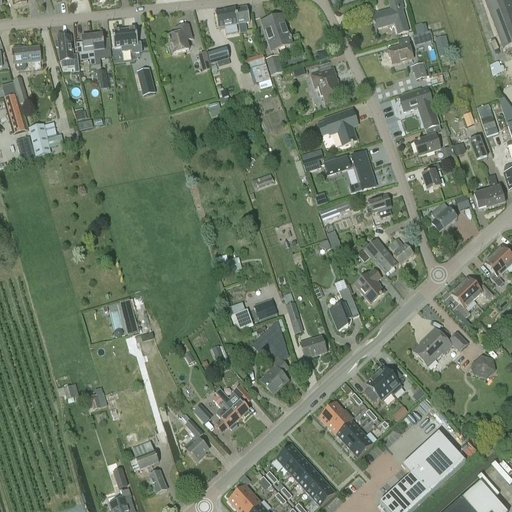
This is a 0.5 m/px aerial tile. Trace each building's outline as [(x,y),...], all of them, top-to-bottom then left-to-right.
[(375,19),(372,20),(375,31),(394,26),(397,36),(408,33),(402,10),(403,10),(400,0),(399,0),(389,3),(391,11),(374,16),(375,19)] [(511,0),(483,0),(503,51),(511,47),(511,0)] [(247,34),(245,25),(250,24),(246,8),(235,10),(238,26),(239,26),(240,35),(247,34)] [(226,29),(238,26),(235,10),(223,12),(223,13),(215,15),(218,29),(225,28),(226,29)] [(271,53),(292,46),(282,17),(261,24),(271,53)] [(176,37),(168,39),(173,57),(189,52),(186,43),(192,41),(188,28),(174,31),(176,37)] [(135,31),(112,33),(114,50),(121,49),(121,54),(131,53),(131,55),(141,54),(140,44),(137,45),(135,31)] [(432,43),(430,34),(430,33),(413,38),(412,38),(414,48),(427,44),(432,43)] [(103,36),(92,38),(94,53),(104,52),(103,41),(103,36)] [(71,38),(57,39),(58,43),(56,43),(55,45),(56,49),(57,50),(59,49),(59,57),(60,63),(61,63),(61,67),(66,66),(66,63),(73,62),(74,75),(79,75),(78,67),(77,57),(73,58),(71,38)] [(92,38),(81,39),(82,44),(76,45),(77,55),(80,55),(81,63),(90,62),(94,61),(94,53),(92,38)] [(436,47),(438,54),(449,51),(447,44),(436,47)] [(388,52),(388,53),(383,54),(382,57),(383,62),(386,63),(391,62),(392,66),(413,60),(409,46),(388,52)] [(12,50),(13,51),(12,51),(14,66),(15,66),(16,71),(18,73),(24,72),(26,70),(25,65),(41,63),(39,48),(21,50),(21,49),(20,48),(13,48),(12,50)] [(210,65),(229,60),(226,49),(207,54),(210,65)] [(203,73),(210,71),(205,55),(198,57),(203,73)] [(247,71),(266,66),(262,55),(244,60),(247,71)] [(271,78),(282,75),(277,59),(266,62),(271,78)] [(497,64),(490,67),(501,109),(506,124),(511,121),(511,79),(506,71),(503,72),(502,67),(499,69),(497,64)] [(114,99),(135,97),(134,86),(129,87),(127,66),(112,67),(114,99)] [(427,79),(423,66),(411,69),(413,75),(414,75),(416,82),(427,79)] [(272,88),(265,67),(248,72),(253,87),(258,85),(260,91),(272,88)] [(148,71),(136,74),(143,99),(155,96),(148,71)] [(333,71),(311,77),(314,89),(320,88),(325,106),(337,102),(334,92),(339,91),(333,71)] [(106,82),(105,72),(97,73),(98,83),(106,82)] [(21,81),(14,83),(20,106),(28,104),(21,81)] [(417,111),(424,132),(439,127),(427,89),(398,99),(403,115),(417,111)] [(219,97),(221,105),(229,103),(227,94),(219,97)] [(13,136),(26,133),(16,98),(3,102),(13,136)] [(208,107),(212,118),(221,115),(218,104),(208,107)] [(488,107),(476,110),(486,139),(497,135),(488,107)] [(85,121),(85,120),(86,120),(85,113),(83,113),(82,111),(75,113),(77,122),(85,121)] [(322,139),(329,136),(329,138),(337,135),(342,148),(357,142),(352,130),(358,128),(352,111),(324,121),(324,123),(317,125),(322,139)] [(80,133),(93,130),(91,123),(78,126),(79,133),(80,133)] [(53,125),(44,127),(49,149),(63,146),(60,136),(56,138),(53,125)] [(36,159),(51,156),(49,149),(44,127),(29,130),(36,159)] [(439,128),(439,127),(424,132),(425,132),(427,139),(413,144),(418,159),(440,152),(435,137),(440,135),(441,135),(440,132),(439,128)] [(507,129),(503,130),(506,141),(511,140),(507,129)] [(211,134),(213,142),(219,140),(216,132),(211,134)] [(29,139),(16,143),(22,164),(35,161),(29,139)] [(473,154),(476,162),(476,163),(486,159),(479,139),(469,143),(473,154)] [(465,152),(462,145),(453,149),(456,157),(463,154),(462,153),(465,152)] [(444,161),(453,158),(450,149),(441,152),(444,161)] [(301,158),(304,167),(318,162),(323,161),(320,152),(301,158)] [(351,159),(351,158),(347,159),(324,166),(328,177),(350,170),(355,169),(360,185),(348,188),(351,196),(363,193),(376,188),(365,154),(351,159)] [(247,173),(255,163),(251,160),(243,170),(247,173)] [(321,170),(318,162),(304,167),(302,167),(305,175),(321,170)] [(428,175),(421,177),(427,193),(440,189),(435,173),(440,171),(438,166),(426,170),(428,175)] [(509,192),(511,191),(511,173),(503,176),(509,192)] [(487,180),(490,191),(495,208),(504,206),(499,188),(498,189),(494,177),(487,180)] [(271,180),(256,185),(258,190),(273,185),(271,180)] [(474,196),(478,211),(486,209),(486,211),(495,208),(490,191),(474,196)] [(314,198),(317,208),(326,205),(324,200),(320,202),(318,197),(314,198)] [(370,210),(366,211),(368,217),(372,215),(372,216),(377,214),(379,221),(391,217),(390,215),(390,214),(389,210),(391,210),(386,197),(368,203),(370,210)] [(459,212),(469,208),(466,198),(455,201),(459,212)] [(351,202),(346,204),(349,213),(355,211),(354,208),(351,202)] [(331,220),(349,213),(346,204),(327,211),(331,220)] [(431,216),(436,222),(431,226),(439,235),(443,231),(444,232),(457,221),(449,211),(448,212),(443,206),(437,211),(431,216)] [(396,250),(399,253),(393,258),(401,267),(413,257),(405,248),(404,249),(398,241),(389,249),(392,253),(396,250)] [(385,277),(397,267),(376,242),(364,253),(385,277)] [(330,251),(327,243),(318,246),(320,249),(327,253),(330,251)] [(493,257),(506,272),(511,266),(511,258),(511,259),(501,249),(500,248),(495,253),(496,254),(493,257)] [(358,258),(363,264),(367,260),(362,254),(358,258)] [(226,257),(217,260),(222,276),(241,270),(238,260),(227,263),(226,257)] [(498,279),(506,272),(493,257),(489,260),(488,259),(483,264),(484,265),(494,276),(489,280),(498,289),(499,288),(501,289),(503,286),(502,285),(503,285),(498,279)] [(373,271),(354,287),(371,306),(384,295),(379,288),(376,284),(381,280),(373,271)] [(459,288),(473,303),(481,295),(488,302),(493,298),(482,287),(478,291),(468,280),(467,281),(466,279),(461,284),(463,285),(459,288)] [(465,311),(473,303),(459,288),(456,292),(455,290),(450,295),(451,296),(451,297),(460,307),(456,311),(465,320),(470,316),(465,311)] [(333,311),(329,313),(337,333),(348,329),(347,329),(349,328),(351,324),(350,322),(350,321),(351,319),(357,317),(358,318),(359,318),(348,290),(339,294),(343,304),(341,305),(333,308),(333,310),(333,311)] [(129,302),(119,304),(128,337),(138,335),(129,302)] [(271,302),(254,308),(259,322),(276,316),(271,302)] [(292,323),(299,320),(294,305),(287,308),(292,323)] [(245,312),(230,318),(236,333),(250,327),(245,312)] [(277,326),(257,344),(272,360),(277,356),(279,358),(271,365),(275,370),(261,384),(272,396),(287,382),(281,376),(287,370),(282,364),(288,359),(277,326)] [(425,343),(413,355),(427,369),(441,356),(442,357),(451,348),(452,347),(459,354),(467,347),(457,336),(449,343),(448,345),(435,331),(424,342),(425,343)] [(326,355),(321,339),(299,345),(304,362),(326,355)] [(211,349),(214,358),(222,354),(218,346),(211,349)] [(214,358),(218,366),(225,363),(222,354),(214,358)] [(185,358),(190,366),(194,363),(190,355),(185,358)] [(481,358),(472,366),(475,378),(486,381),(495,373),(492,362),(481,358)] [(374,377),(391,396),(393,398),(402,389),(396,383),(401,378),(392,368),(387,373),(384,370),(380,373),(380,372),(374,377)] [(391,396),(374,377),(369,382),(369,383),(366,386),(369,389),(364,394),(373,404),(378,400),(382,404),(391,396)] [(67,401),(74,399),(71,387),(63,390),(67,401)] [(234,396),(228,401),(219,391),(215,395),(222,404),(239,422),(243,418),(245,419),(249,415),(248,414),(249,413),(244,408),(252,401),(240,388),(233,395),(234,396)] [(103,394),(90,398),(94,412),(107,408),(103,394)] [(212,402),(217,408),(222,403),(216,398),(212,402)] [(220,411),(215,416),(221,423),(215,428),(221,435),(228,430),(229,431),(230,430),(231,432),(236,427),(235,425),(239,422),(222,404),(218,408),(220,411)] [(327,428),(342,414),(334,406),(319,420),(327,428)] [(200,408),(194,413),(199,419),(205,414),(200,408)] [(403,419),(408,414),(402,408),(397,412),(403,419)] [(342,414),(327,428),(334,436),(350,422),(350,423),(352,421),(344,412),(342,414)] [(205,414),(199,419),(204,425),(210,420),(205,414)] [(425,415),(387,450),(393,456),(402,447),(403,448),(417,435),(423,442),(438,429),(425,415)] [(185,427),(190,423),(185,417),(180,421),(185,427)] [(342,444),(357,430),(350,423),(350,422),(334,436),(342,444)] [(198,440),(203,436),(190,423),(185,427),(198,440)] [(349,452),(365,438),(357,430),(342,444),(349,452)] [(438,435),(402,468),(410,477),(429,498),(465,465),(438,435)] [(357,461),(372,446),(365,438),(349,452),(357,461)] [(195,446),(192,443),(184,450),(188,453),(187,454),(197,465),(205,457),(204,456),(208,452),(199,442),(195,446)] [(150,444),(132,452),(136,461),(140,472),(158,465),(154,454),(150,444)] [(283,469),(298,455),(291,447),(275,461),(283,469)] [(290,477),(306,463),(298,455),(283,469),(287,474),(285,476),(288,479),(290,477)] [(297,485),(313,471),(306,463),(290,477),(297,485)] [(117,464),(108,466),(110,474),(118,472),(117,464)] [(511,481),(511,480),(507,476),(509,474),(502,466),(499,469),(494,464),(489,469),(506,487),(511,481)] [(494,500),(505,490),(486,470),(475,479),(494,500)] [(305,493),(320,479),(313,471),(297,485),(305,493)] [(156,496),(167,492),(159,473),(148,477),(156,496)] [(412,511),(429,498),(410,477),(394,491),(412,511)] [(312,501),(327,487),(320,479),(305,493),(312,501)] [(502,511),(479,485),(448,511),(502,511)] [(320,510),(335,495),(327,487),(312,501),(320,510)] [(245,488),(228,503),(236,511),(252,497),(245,488)] [(412,511),(394,491),(379,505),(385,511),(412,511)] [(133,511),(129,500),(130,499),(128,492),(120,494),(123,502),(110,506),(111,511),(133,511)] [(252,497),(236,511),(252,511),(260,506),(260,505),(252,497)]
